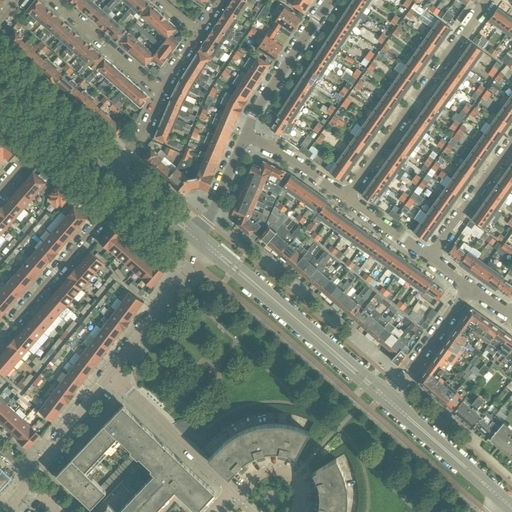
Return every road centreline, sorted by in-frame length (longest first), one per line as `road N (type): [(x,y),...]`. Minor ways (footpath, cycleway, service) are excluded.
road 1 (tertiary): [(386,400),(200,240)]
road 2 (residential): [(344,197),(487,0)]
road 3 (residential): [(256,511),(109,375)]
road 4 (residential): [(109,211),(0,334)]
road 5 (residential): [(109,375),(193,262),(200,240)]
road 6 (residential): [(244,133),(330,0)]
road 7 (tertiary): [(501,499),(386,400)]
road 8 (tertiary): [(111,166),(0,69)]
road 9 (residential): [(159,94),(50,0)]
road 10 (residential): [(511,142),(428,258)]
road 11 (residential): [(386,400),(469,287)]
road 12 (residential): [(32,474),(109,375)]
